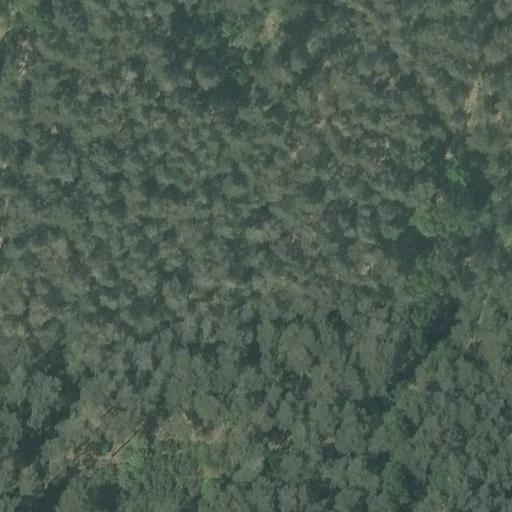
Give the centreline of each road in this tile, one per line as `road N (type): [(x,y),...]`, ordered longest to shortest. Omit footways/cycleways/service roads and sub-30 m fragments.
road 1 (track): [(383,511),(451,170),(383,35),(360,11),(314,0)]
road 2 (track): [(0,239),(28,0)]
